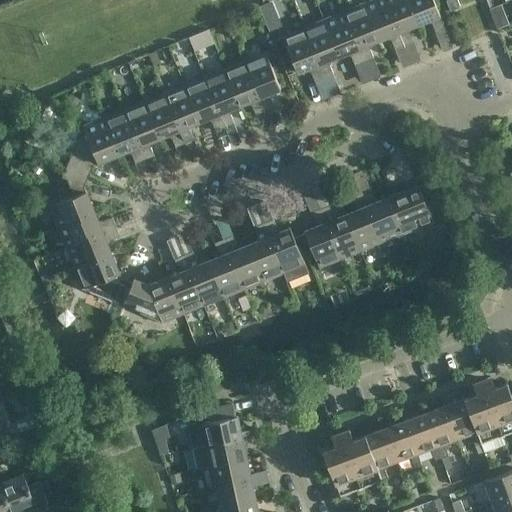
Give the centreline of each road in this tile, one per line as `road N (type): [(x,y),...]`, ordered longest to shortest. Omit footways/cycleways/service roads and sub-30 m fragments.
road 1 (residential): [(368,102),(347,152),(276,184),(163,227),(149,221),(144,206),(158,188),(285,136)]
road 2 (residential): [(312,511),(279,419),(288,399),(511,314)]
road 3 (residential): [(511,284),(450,128)]
road 4 (residential): [(368,102),(430,77),(450,128)]
